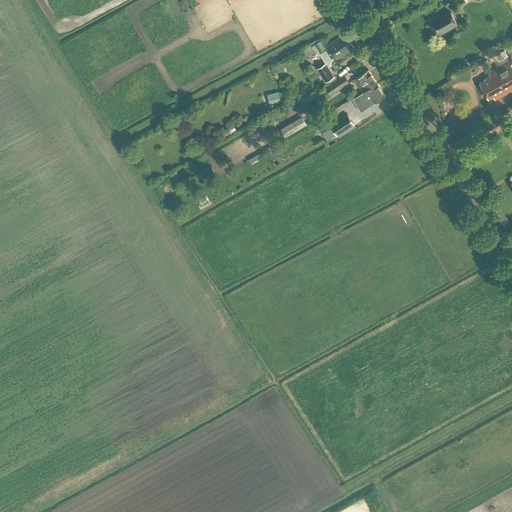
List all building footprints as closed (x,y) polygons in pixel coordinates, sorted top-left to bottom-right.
[(449,10),(430,20),(438,34),(456,24),(449,10)] [(345,33),(324,46),(333,60),(351,48),(350,46),(352,44),(345,33)] [(315,45),(320,53),(325,50),(320,42),(315,45)] [(325,86),(330,94),(350,81),(345,73),(337,78),(326,61),(317,67),(328,84),(325,86)] [(493,95),(495,100),(501,96),(511,89),(511,66),(509,61),(489,72),(490,74),(484,78),(485,79),(479,82),(488,98),(493,95)] [(352,98),(377,82),(368,68),(353,79),(361,91),(352,98)] [(352,98),(360,111),(385,94),(377,82),(352,98)] [(266,92),(269,102),(281,99),(278,88),(266,92)] [(247,110),(250,116),(256,114),(253,108),(247,110)] [(279,127),(284,135),(306,123),(301,114),(279,127)] [(330,125),(337,136),(354,124),(347,114),(330,125)] [(199,203),(203,208),(209,204),(206,199),(199,203)]
